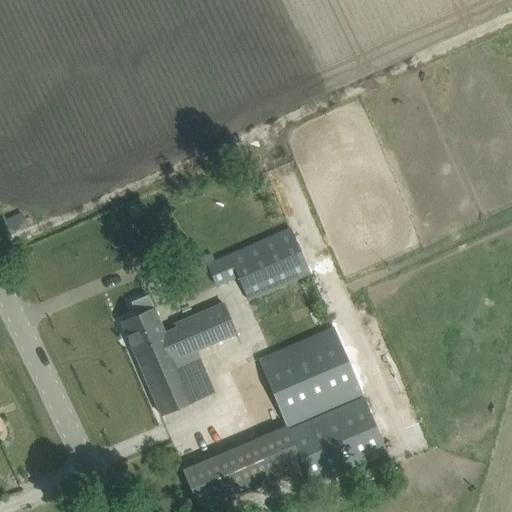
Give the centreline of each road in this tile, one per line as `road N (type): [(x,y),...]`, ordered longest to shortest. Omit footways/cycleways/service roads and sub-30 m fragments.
road 1 (track): [(511,15),(0,247)]
road 2 (tertiary): [(117,511),(0,267)]
